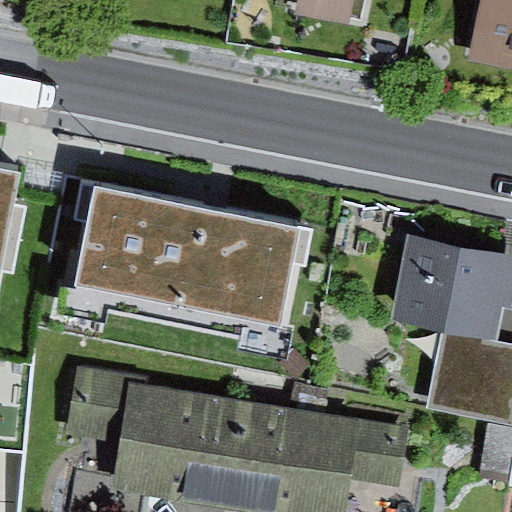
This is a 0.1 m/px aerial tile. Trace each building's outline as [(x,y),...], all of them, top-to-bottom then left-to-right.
[(355,0),(298,0),(295,20),(350,31),(355,0)] [(478,0),(446,0),(443,16),(472,24),(478,0)] [(511,0),(484,0),(472,66),(511,73),(511,0)] [(0,319),(29,177),(0,170),(0,319)] [(329,228),(73,178),(44,324),(301,374),(329,228)] [(511,302),(511,246),(410,227),(394,310),(446,320),(486,328),(506,332),(511,302)] [(486,328),(446,320),(430,400),(511,416),(511,339),(485,334),(486,328)] [(141,360),(78,350),(66,429),(114,437),(108,476),(234,497),(252,394),(139,376),(141,360)] [(410,421),(252,394),(234,497),(321,511),(347,511),(348,509),(363,511),(415,511),(422,472),(402,469),(410,421)]
